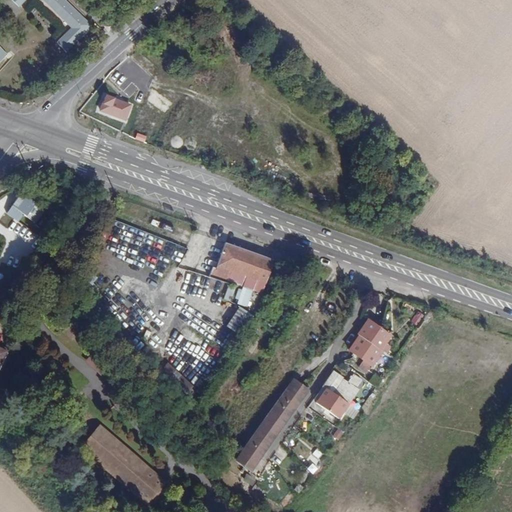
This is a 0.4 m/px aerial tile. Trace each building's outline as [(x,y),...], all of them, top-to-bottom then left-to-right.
[(60,42),(67,49),(89,27),(61,0),(16,0),(21,4),(24,0),(42,0),(72,29),(60,42)] [(105,98),(100,111),(125,121),(130,107),(105,98)] [(21,193),(7,213),(18,222),(24,215),(34,224),(44,210),(21,193)] [(212,269),(209,277),(238,287),(233,300),(258,309),(274,265),(227,248),(218,271),(212,269)] [(225,299),(231,300),(233,288),(227,287),(225,299)] [(240,309),(226,327),(237,335),(251,317),(240,309)] [(411,321),(417,325),(422,317),(417,313),(411,321)] [(211,329),(213,323),(201,319),(199,325),(211,329)] [(395,338),(372,321),(359,339),(383,355),(395,338)] [(383,355),(359,339),(349,355),(377,373),(387,358),(383,355)] [(108,375),(117,364),(100,351),(92,363),(108,375)] [(165,366),(153,379),(182,405),(194,393),(165,366)] [(332,371),(312,404),(339,420),(358,387),(332,371)] [(288,382),(236,458),(250,468),(303,392),(288,382)] [(165,482),(97,425),(79,446),(147,503),(165,482)] [(316,448),(313,455),(321,459),(324,452),(316,448)]
